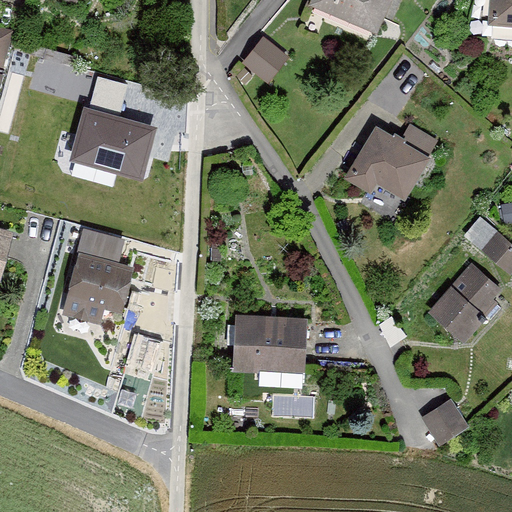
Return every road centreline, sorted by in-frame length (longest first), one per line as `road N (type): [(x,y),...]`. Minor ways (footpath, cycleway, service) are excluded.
road 1 (residential): [(201,91),(222,91),(292,183),(417,437)]
road 2 (residential): [(178,458),(201,91)]
road 3 (residential): [(178,458),(0,383)]
